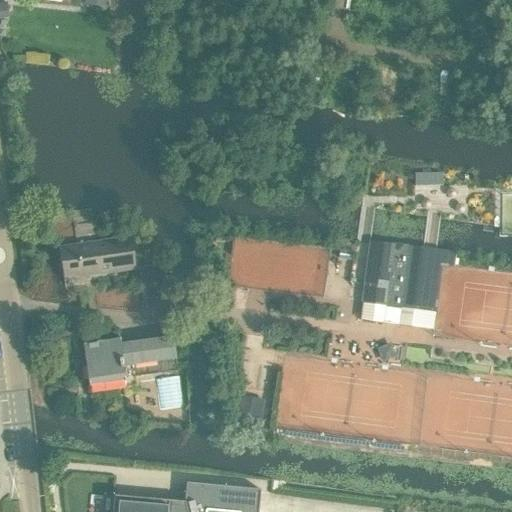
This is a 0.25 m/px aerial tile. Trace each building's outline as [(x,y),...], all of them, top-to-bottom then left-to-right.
[(0,4),(0,18),(8,17),(6,3),(0,4)] [(415,175),(415,186),(426,186),(426,175),(415,175)] [(58,248),(62,279),(134,269),(129,237),(58,248)] [(362,302),(362,303),(386,306),(387,302),(399,304),(399,308),(400,308),(435,313),(441,268),(452,267),(453,260),(454,257),(454,253),(370,241),(370,245),(369,246),(364,285),(362,302)] [(338,252),(337,259),(350,261),(351,253),(338,252)] [(143,267),(147,298),(166,296),(161,264),(143,267)] [(117,340),(84,344),(89,385),(127,380),(125,364),(174,358),(171,338),(118,345),(117,340)] [(240,398),(237,418),(259,422),(262,402),(240,398)] [(257,511),(260,490),(186,483),(184,502),(114,496),(112,511),(257,511)]
